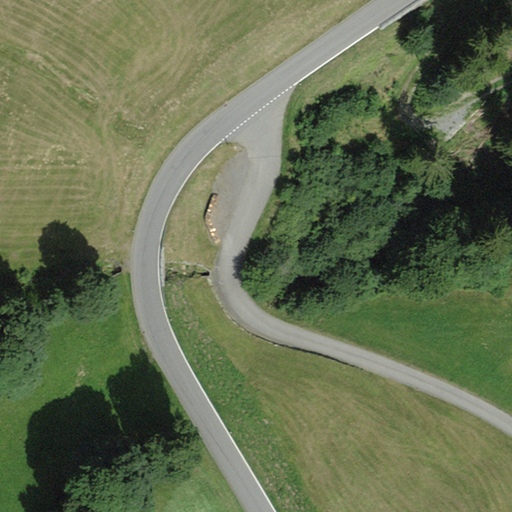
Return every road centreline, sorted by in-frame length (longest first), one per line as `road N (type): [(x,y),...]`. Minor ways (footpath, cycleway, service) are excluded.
road 1 (residential): [(260,511),(159,335),(148,297),(148,234),(168,180),(213,130),(396,0)]
road 2 (track): [(262,91),(263,161),(232,246),(238,304),(280,330),(459,396),(511,429)]
road 3 (track): [(468,0),(411,89),(409,119),(436,118),(511,77)]
